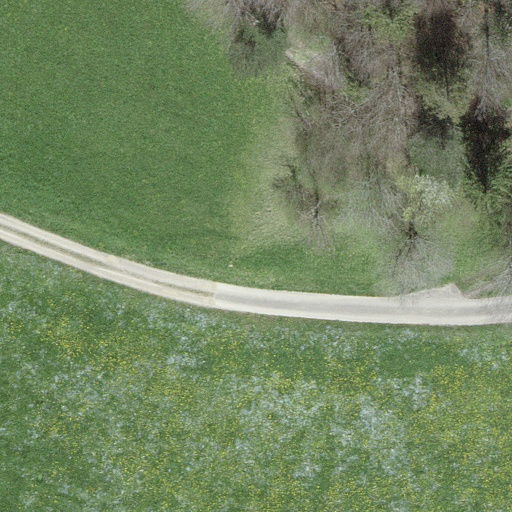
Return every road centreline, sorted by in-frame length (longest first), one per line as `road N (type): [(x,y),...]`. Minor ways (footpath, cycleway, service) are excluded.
road 1 (track): [(511,308),(351,310),(183,292),(0,225)]
road 2 (track): [(256,0),(318,71),(388,105),(511,113)]
